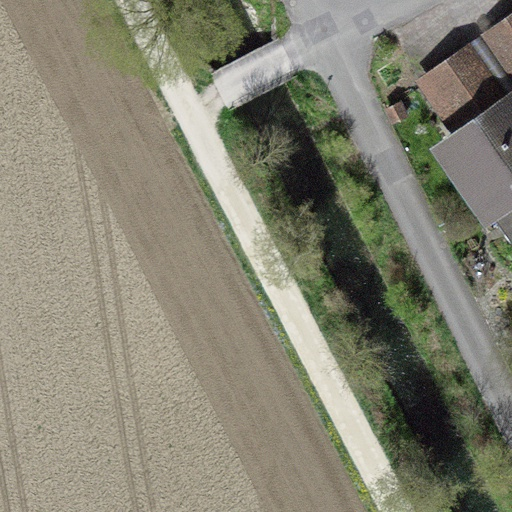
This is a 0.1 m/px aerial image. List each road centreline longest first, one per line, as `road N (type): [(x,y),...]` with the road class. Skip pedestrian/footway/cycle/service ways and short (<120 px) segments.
road 1 (track): [(128,0),(382,511)]
road 2 (residential): [(323,32),(511,412)]
road 3 (residential): [(323,32),(181,106)]
